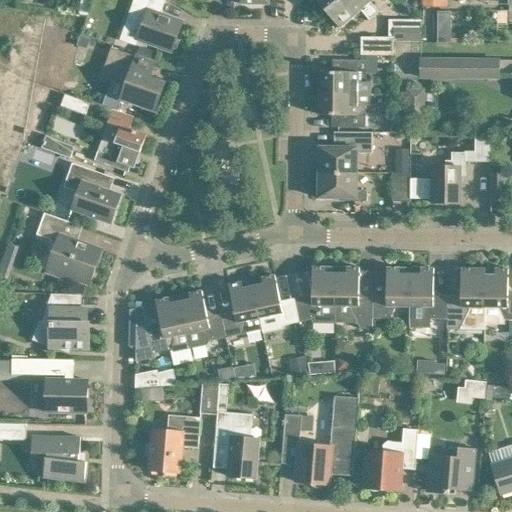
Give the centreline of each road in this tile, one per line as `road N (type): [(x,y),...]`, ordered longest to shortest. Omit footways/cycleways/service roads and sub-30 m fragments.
road 1 (residential): [(128,266),(212,35),(291,40),(292,233)]
road 2 (residential): [(283,511),(144,500),(123,490),(121,292),(128,266)]
road 3 (residential): [(292,233),(511,237)]
road 4 (residential): [(128,266),(292,233)]
